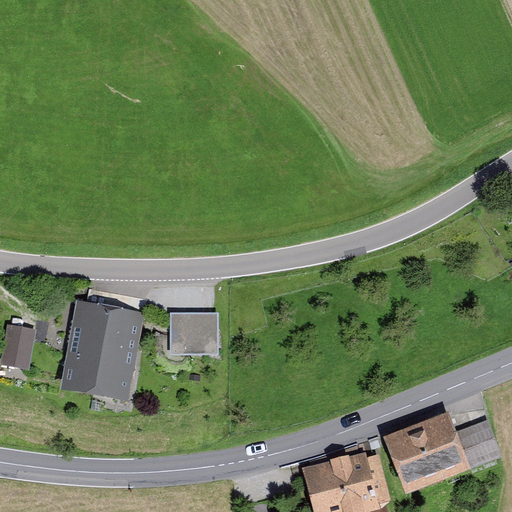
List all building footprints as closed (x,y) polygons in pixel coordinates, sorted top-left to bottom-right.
[(132,317),(87,309),(73,382),(119,391),(132,317)] [(215,316),(174,316),(174,351),(215,351),(215,316)] [(32,327),(12,324),(5,363),(25,367),(32,327)] [(468,413),(402,442),(428,501),(511,464),(511,449),(502,426),(478,436),(468,413)] [(319,472),(330,511),(407,511),(408,511),(390,452),(319,472)]
